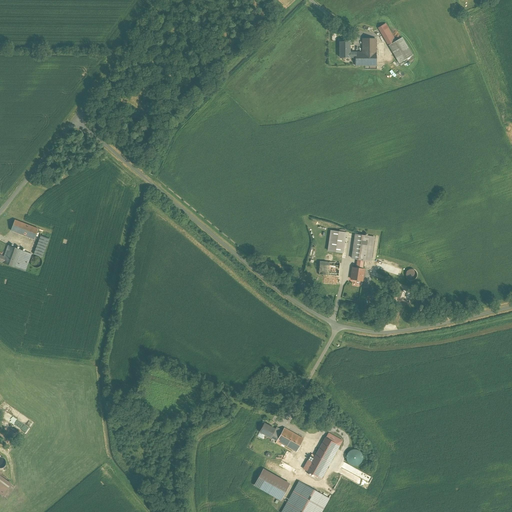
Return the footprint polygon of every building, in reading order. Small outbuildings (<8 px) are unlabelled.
[(389,46),(396,42),(386,24),(379,28),(389,46)] [(396,42),(389,46),(399,63),(413,56),(402,38),(396,42)] [(356,53),(356,58),(356,66),(376,65),(376,53),(376,39),(363,39),(363,53),(356,53)] [(350,58),(356,58),(356,53),(350,53),(350,47),(340,47),(341,47),(341,51),(340,51),(340,58),(341,58),(345,58),(350,58)] [(399,67),(389,60),(383,68),(393,76),(399,67)] [(39,229),(15,220),(11,231),(35,239),(39,229)] [(339,232),(331,231),(329,251),(343,253),(346,231),(340,230),(339,232)] [(356,234),(352,259),(359,260),(364,260),(371,262),(375,237),(356,234)] [(49,239),(43,236),(37,251),(44,254),(49,239)] [(5,257),(0,255),(0,261),(3,262),(3,263),(15,267),(17,263),(21,250),(9,246),(5,257)] [(31,254),(21,250),(17,263),(26,267),(31,254)] [(340,263),(320,262),(319,275),(326,275),(325,283),(338,284),(340,263)] [(364,270),(362,269),(357,269),(353,268),(351,279),(362,281),(364,270)] [(326,419),(318,412),(311,421),(319,427),(326,419)] [(271,438),(277,441),(279,437),(273,433),(275,430),(265,424),(260,432),(271,438)] [(284,428),(279,437),(277,441),(297,453),(304,439),(284,428)] [(342,441),(329,433),(312,463),(309,460),(304,469),(321,479),(342,441)] [(289,483),(263,469),(254,486),(281,501),(289,483)] [(0,493),(2,496),(12,484),(1,476),(3,473),(0,471),(0,493)] [(351,485),(343,477),(334,485),(342,493),(351,485)] [(321,511),(330,498),(299,480),(280,511),(321,511)]
